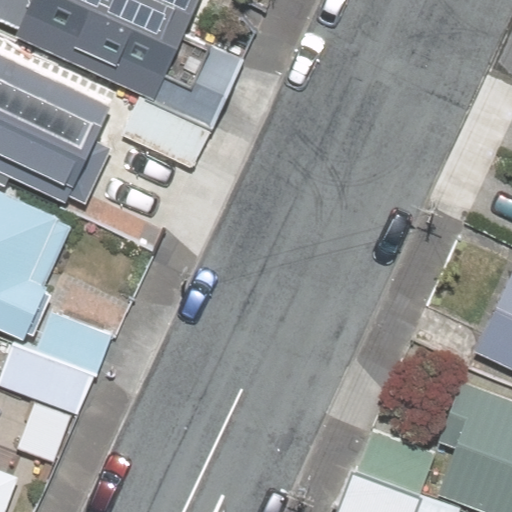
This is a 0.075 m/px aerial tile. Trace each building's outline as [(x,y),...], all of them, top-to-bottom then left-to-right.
[(142,97),(213,130),(245,60),(189,34),(204,0),(0,0),(0,20),(21,30),(18,37),(142,97)] [(115,107),(0,51),(0,182),(9,187),(13,178),(70,205),(74,196),(90,204),(113,148),(100,141),(115,107)] [(194,168),(213,130),(142,97),(123,135),(194,168)] [(0,329),(27,342),(30,334),(36,337),(55,295),(50,292),(52,287),(48,285),(76,228),(61,222),(63,218),(0,190),(0,329)] [(511,256),(507,254),(460,357),(511,380),(511,256)] [(115,334),(53,312),(38,350),(99,373),(115,334)] [(0,386),(80,415),(99,373),(38,350),(15,342),(0,385),(0,386)] [(445,455),(427,495),(469,511),(511,511),(511,391),(456,366),(420,444),(437,452),(445,455)] [(74,416),(38,402),(20,449),(55,463),(74,416)] [(456,511),(457,511),(416,495),(433,456),(363,427),(327,511),(456,511)] [(0,511),(7,511),(21,478),(0,470),(0,511)]
